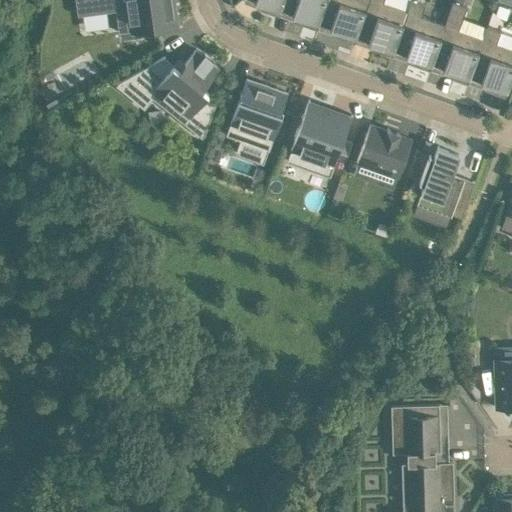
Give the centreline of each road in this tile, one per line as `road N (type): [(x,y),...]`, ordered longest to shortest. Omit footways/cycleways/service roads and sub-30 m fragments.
road 1 (residential): [(304,511),(333,434),(455,255),(507,134)]
road 2 (residential): [(507,134),(234,39),(205,0)]
